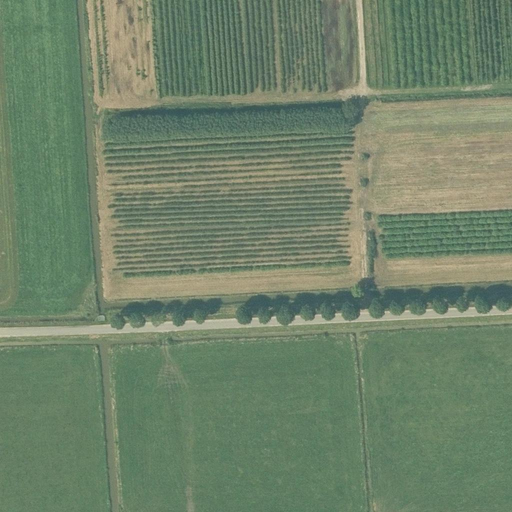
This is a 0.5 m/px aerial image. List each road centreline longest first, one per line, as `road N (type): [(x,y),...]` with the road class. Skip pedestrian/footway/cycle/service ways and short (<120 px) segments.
road 1 (unclassified): [(0,333),(511,311)]
road 2 (track): [(368,318),(358,0)]
